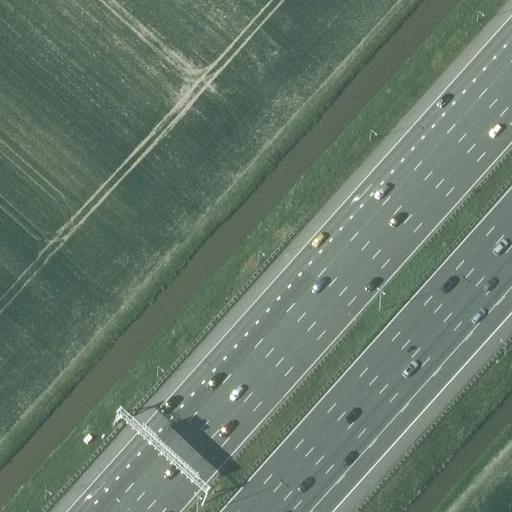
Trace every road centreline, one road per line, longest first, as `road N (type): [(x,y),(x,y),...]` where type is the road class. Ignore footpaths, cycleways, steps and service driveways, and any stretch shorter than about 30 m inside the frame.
road 1 (motorway): [(511,92),(135,511)]
road 2 (motorway): [(264,511),(511,235)]
